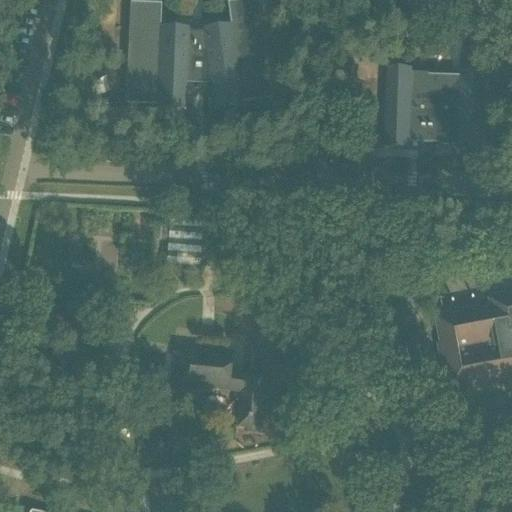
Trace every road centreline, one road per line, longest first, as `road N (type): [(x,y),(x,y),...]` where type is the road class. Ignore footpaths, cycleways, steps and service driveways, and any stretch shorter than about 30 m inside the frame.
road 1 (residential): [(511,193),(12,170)]
road 2 (residential): [(50,0),(12,170)]
